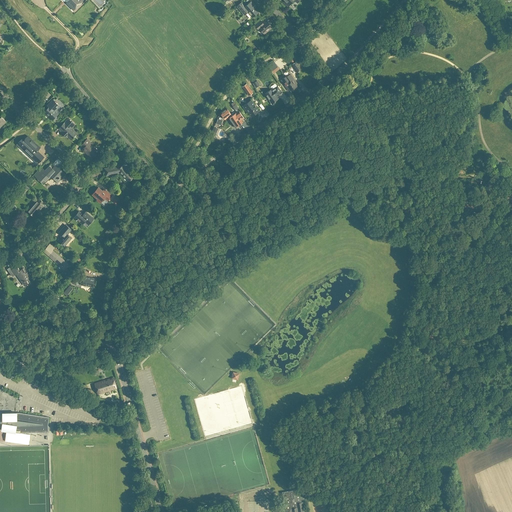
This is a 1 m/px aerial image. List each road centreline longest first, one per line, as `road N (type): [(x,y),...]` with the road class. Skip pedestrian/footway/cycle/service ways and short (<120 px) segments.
road 1 (tertiary): [(112,347),(118,266),(142,220),(327,80)]
road 2 (unclassified): [(0,259),(27,250),(78,182),(72,162),(26,118)]
road 3 (tertiary): [(159,511),(112,347)]
road 4 (track): [(167,195),(63,69)]
road 5 (track): [(136,304),(231,218)]
